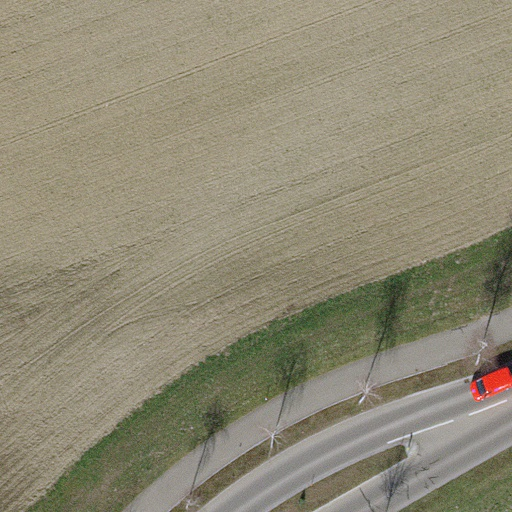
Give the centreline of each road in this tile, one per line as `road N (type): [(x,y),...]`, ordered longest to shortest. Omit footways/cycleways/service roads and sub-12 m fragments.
road 1 (secondary): [(511,393),(343,442),(237,511)]
road 2 (secondary): [(367,511),(511,413)]
